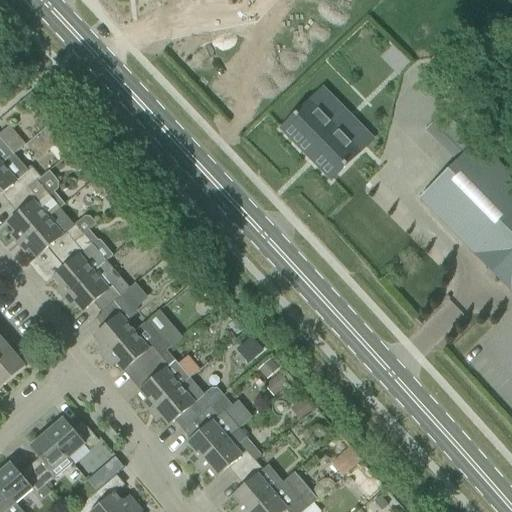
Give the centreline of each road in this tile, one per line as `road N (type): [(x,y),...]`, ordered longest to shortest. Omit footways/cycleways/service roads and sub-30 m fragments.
road 1 (secondary): [(511,511),(39,0)]
road 2 (residential): [(181,511),(154,480),(144,443),(80,368)]
road 3 (residential): [(80,368),(68,339),(0,259)]
